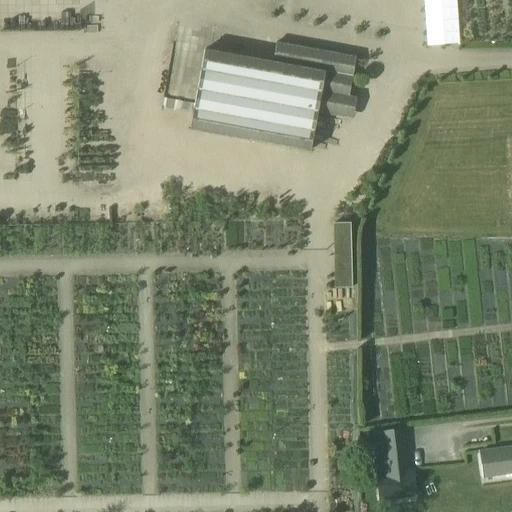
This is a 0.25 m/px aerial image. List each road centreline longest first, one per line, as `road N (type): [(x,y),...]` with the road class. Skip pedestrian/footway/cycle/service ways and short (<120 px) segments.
road 1 (unknown): [(429,62),(408,103),(354,159),(317,177),(271,180),(209,174),(182,164),(171,147),(165,109),(180,28),(220,11),(255,13),(349,28),(408,63)]
road 2 (unknown): [(318,348),(511,330)]
